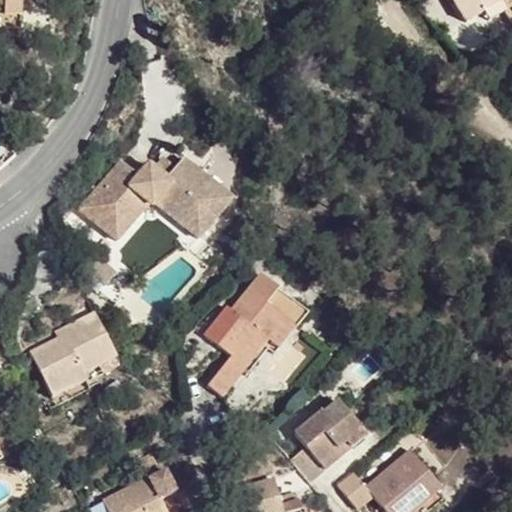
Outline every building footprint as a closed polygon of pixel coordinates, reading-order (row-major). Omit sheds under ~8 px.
[(75,0),(0,0),(0,42),(19,43),(20,12),(38,13),(39,11),(57,12),(75,13),(75,0)] [(483,11),(498,0),(458,0),(471,20),(483,11)] [(511,5),(511,2),(510,0),(498,0),(483,11),(490,21),(511,5)] [(57,27),(39,27),(38,42),(56,43),(57,27)] [(120,181),(99,204),(128,231),(144,214),(153,221),(171,201),(179,201),(205,225),(211,220),(224,231),(254,198),(206,154),(195,167),(185,178),(174,167),(169,162),(158,173),(142,158),(120,181)] [(184,157),(174,167),(185,178),(195,167),(184,157)] [(144,214),(128,231),(137,238),(153,221),(144,214)] [(211,220),(205,225),(217,237),(224,231),(211,220)] [(136,272),(117,251),(113,272),(124,284),(136,272)] [(250,306),(225,335),(249,355),(258,345),(265,351),(273,357),(286,341),(293,345),(311,323),(286,304),(301,288),(282,274),(254,309),(250,306)] [(70,337),(65,340),(82,375),(115,358),(94,313),(65,327),(70,337)] [(43,345),(29,353),(50,400),(86,384),(82,375),(65,340),(59,343),(58,338),(43,345)] [(247,361),(226,387),(239,398),(260,372),(247,361)] [(336,401),(292,435),(303,448),(288,462),(308,484),(323,472),(366,438),(336,401)] [(0,478),(16,468),(10,460),(0,443),(0,478)] [(173,452),(161,457),(166,470),(178,464),(173,452)] [(353,476),(337,487),(346,499),(355,511),(371,499),(380,511),(428,511),(439,504),(433,495),(437,492),(408,454),(363,489),(353,476)] [(162,470),(99,500),(104,511),(162,511),(157,499),(173,490),(162,470)] [(271,480),(241,488),(247,511),(303,511),(302,509),(298,510),(294,494),(277,499),(271,480)]
